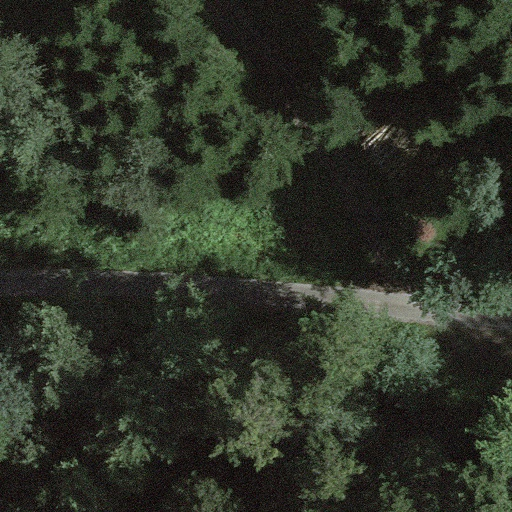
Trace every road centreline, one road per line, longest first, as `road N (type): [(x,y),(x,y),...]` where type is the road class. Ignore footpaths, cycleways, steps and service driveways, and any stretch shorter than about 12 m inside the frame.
road 1 (track): [(0,283),(511,310)]
road 2 (track): [(216,0),(273,59),(363,186),(389,305)]
